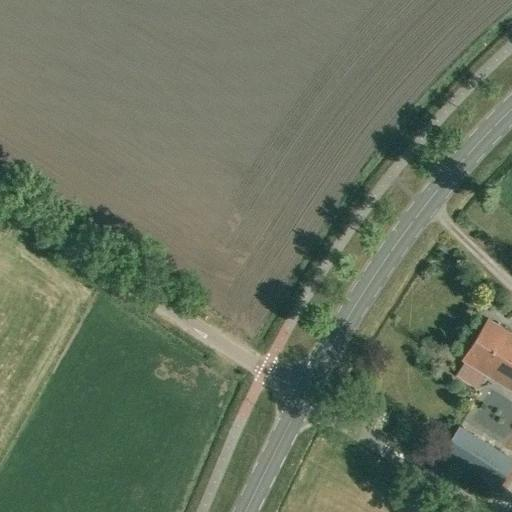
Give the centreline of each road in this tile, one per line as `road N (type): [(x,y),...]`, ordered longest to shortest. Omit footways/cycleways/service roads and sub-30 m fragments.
road 1 (unclassified): [(304,392),(0,196)]
road 2 (secondary): [(304,392),(396,246),(511,125)]
road 3 (unclassified): [(477,511),(304,392)]
road 4 (secondary): [(246,511),(304,392)]
